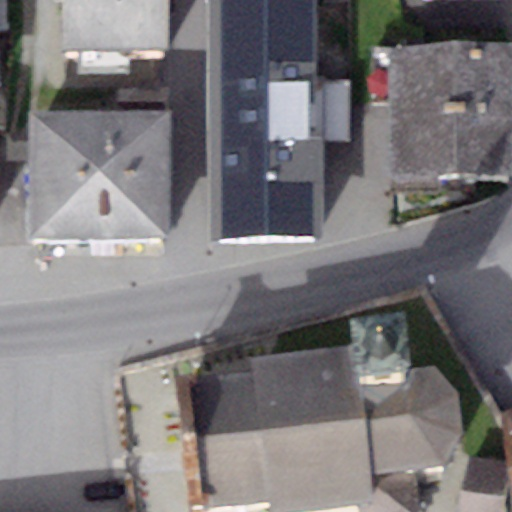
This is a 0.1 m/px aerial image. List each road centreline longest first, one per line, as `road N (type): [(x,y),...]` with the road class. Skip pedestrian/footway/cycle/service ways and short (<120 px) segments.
road 1 (unclassified): [(511,220),(378,268),(202,304)]
road 2 (residential): [(188,0),(190,219),(202,304)]
road 3 (unclassified): [(202,304),(25,332)]
road 4 (residential): [(0,468),(29,453),(25,332)]
